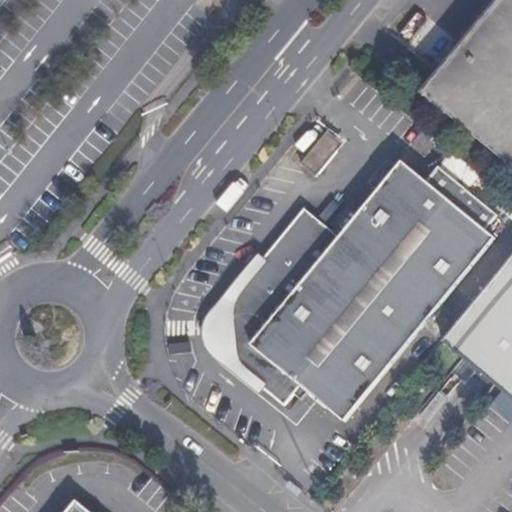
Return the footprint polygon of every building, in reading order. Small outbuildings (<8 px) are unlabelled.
[(511,0),(501,0),(423,96),(511,169),(511,0)] [(315,177),(337,150),(323,138),(301,165),(315,177)] [(379,196),(342,166),(227,308),(236,316),(231,359),(288,407),(303,388),(347,424),(500,240),(489,232),(500,217),(444,170),(430,184),(407,162),(379,196)] [(511,260),(444,343),(511,397),(511,260)] [(86,511),(74,502),(66,511),(86,511)]
